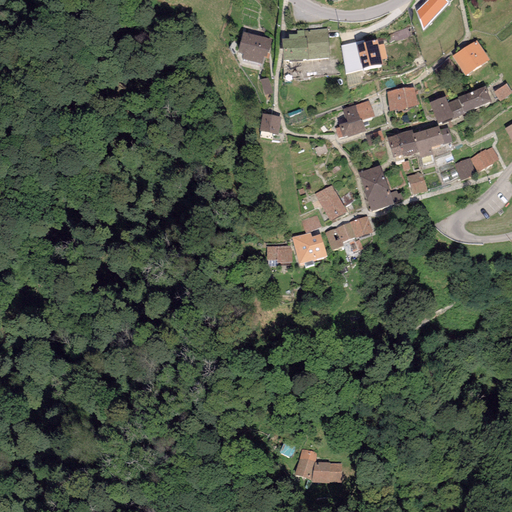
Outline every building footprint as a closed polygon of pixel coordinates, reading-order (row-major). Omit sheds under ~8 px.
[(442,0),(430,0),(416,13),(424,32),(448,6),(442,0)] [(272,40),(243,33),(237,56),(242,57),(241,62),(263,67),(265,60),(268,61),(272,40)] [(292,48),(284,48),(286,72),(332,69),(330,34),(299,36),(300,41),(292,42),(292,48)] [(377,43),(356,48),(362,73),(383,68),(382,62),(388,61),(384,45),(378,46),(377,43)] [(476,43),(452,58),(465,79),(490,63),(476,43)] [(268,79),(260,82),(265,97),(273,94),(268,79)] [(415,89),(387,94),(390,113),(398,112),(398,114),(418,108),(415,89)] [(445,99),(429,105),(439,127),(465,117),(464,116),(491,105),(485,90),(447,103),(445,99)] [(501,109),(511,103),(511,96),(509,91),(496,97),(501,109)] [(348,126),(340,128),(344,139),(348,138),(348,140),(366,134),(362,124),(375,119),(369,102),(343,111),(348,126)] [(281,118),(262,115),(259,134),(278,137),(281,118)] [(412,133),(388,141),(394,162),(419,154),(421,162),(433,158),(431,152),(453,145),(448,129),(440,132),(439,129),(413,137),(412,133)] [(381,132),(365,137),(369,148),(385,143),(381,132)] [(491,148),(471,160),(479,173),(499,162),(491,148)] [(469,160),(454,165),(461,183),(476,178),(469,160)] [(364,194),(386,187),(380,168),(358,176),(364,194)] [(422,174),(407,178),(412,197),(427,193),(422,174)] [(329,220),(346,212),(335,185),(317,192),(329,220)] [(402,202),(399,191),(389,195),(386,187),(364,194),(371,215),(393,208),(392,205),(402,202)] [(372,231),(367,218),(343,227),(349,242),(359,238),(360,239),(370,236),(372,234),(372,231)] [(349,242),(343,227),(325,233),(331,253),(344,249),(342,244),(349,242)] [(311,235),(292,240),(299,267),(326,259),(320,236),(312,238),(311,235)] [(267,243),(267,257),(292,257),(292,243),(267,243)] [(315,451),(301,450),(294,477),(312,480),(311,483),(339,483),(340,464),(316,463),(315,451)]
